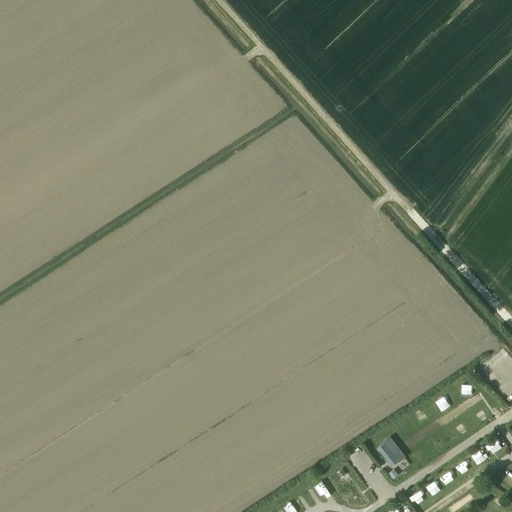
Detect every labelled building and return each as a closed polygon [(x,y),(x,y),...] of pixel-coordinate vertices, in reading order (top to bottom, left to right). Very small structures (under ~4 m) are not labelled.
[(446,395),(436,400),(441,411),(452,406),(446,395)] [(393,436),(377,447),(392,468),(408,456),(393,436)] [(489,450),(490,449),(494,453),(504,446),(496,436),(485,444),(489,450)] [(478,466),(488,462),(482,449),(472,454),(478,466)] [(511,468),(502,477),(507,482),(511,477),(511,468)] [(416,505),(428,498),(423,489),(411,496),(416,505)]
